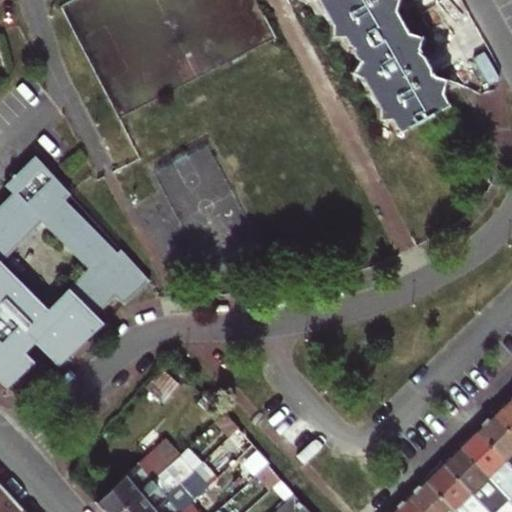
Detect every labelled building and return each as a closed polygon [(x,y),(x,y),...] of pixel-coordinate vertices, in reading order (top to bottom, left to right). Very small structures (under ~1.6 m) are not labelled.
[(315,0),(328,24),(328,39),(343,36),(356,62),(349,80),(359,80),(376,110),(373,120),(391,122),(398,134),(450,104),(444,94),(448,81),(438,83),(417,46),(421,37),(411,36),(396,7),(400,1),(394,0),(315,0)] [(0,383),(6,390),(34,362),(24,354),(34,344),(56,366),(103,326),(94,315),(115,297),(123,304),(149,279),(120,248),(115,253),(66,200),(71,195),(34,156),(4,185),(11,193),(0,203),(0,383)] [(511,399),(495,415),(511,433),(511,399)] [(215,426),(230,443),(242,432),(226,415),(215,426)] [(511,433),(495,415),(478,432),(511,467),(511,433)] [(511,467),(478,432),(461,449),(511,501),(511,467)] [(163,444),(148,458),(101,501),(97,504),(103,511),(122,511),(178,460),(163,444)] [(511,501),(461,449),(444,465),(474,497),(487,511),(499,500),(508,509),(511,505),(511,501)] [(181,458),(178,460),(122,511),(155,511),(178,491),(196,474),(181,458)] [(258,475),(272,492),(283,482),(269,465),(258,475)] [(466,511),(463,508),(474,497),(444,465),(427,482),(456,511),(466,511)] [(283,482),(272,492),(285,507),(296,497),(283,482)] [(456,511),(427,482),(410,498),(424,511),(456,511)] [(0,511),(20,511),(0,491),(0,511)] [(186,511),(192,507),(178,491),(155,511),(186,511)] [(285,507),(279,511),(302,511),(306,509),(296,497),(285,507)] [(424,511),(410,498),(395,511),(424,511)]
